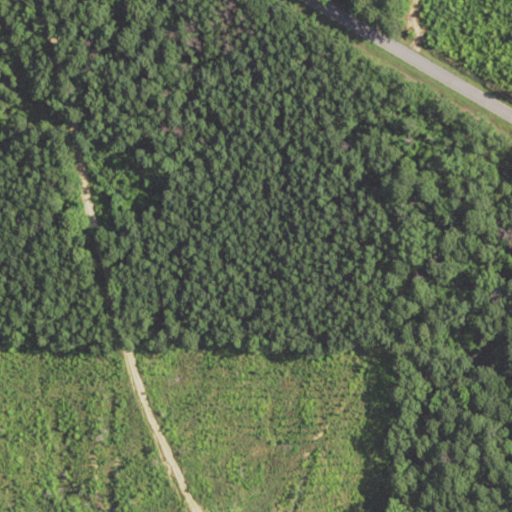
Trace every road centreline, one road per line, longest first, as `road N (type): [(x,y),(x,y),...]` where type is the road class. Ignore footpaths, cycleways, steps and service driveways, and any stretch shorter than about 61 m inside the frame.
road 1 (track): [(180,511),(83,233),(37,0)]
road 2 (secondary): [(511,119),(313,0)]
